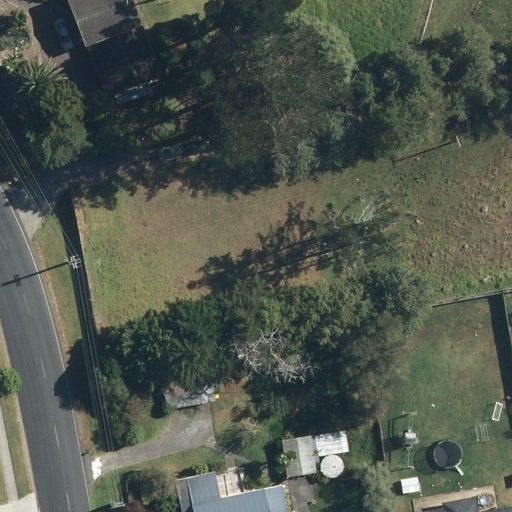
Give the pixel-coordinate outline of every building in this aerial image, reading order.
[(62,0),(80,45),(83,44),(103,97),(158,76),(128,0),(62,0)] [(204,363),(157,373),(164,409),(212,400),(204,363)] [(340,430),(279,440),(284,476),(311,472),(309,456),(344,451),(340,430)] [(284,511),(279,484),(217,497),(211,470),(172,478),(178,511),(284,511)] [(443,508),(414,511),(413,511),(511,511),(511,505),(478,511),(476,496),(442,501),(443,508)]
